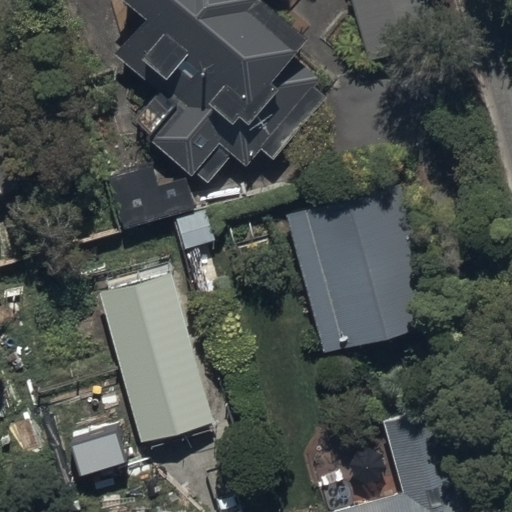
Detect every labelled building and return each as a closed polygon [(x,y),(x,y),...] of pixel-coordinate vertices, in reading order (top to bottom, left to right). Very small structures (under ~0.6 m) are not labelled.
[(314,42),(263,0),(126,0),(150,20),(118,58),(162,95),(135,126),(195,176),(199,172),(213,184),(235,158),(247,168),(262,150),(277,163),(330,99),(317,88),(321,82),(297,62),(314,42)] [(431,0),(355,0),(371,64),(443,46),(431,0)] [(0,198),(22,193),(0,107),(0,198)] [(128,224),(196,210),(190,181),(158,187),(154,167),(119,174),(128,224)] [(404,186),(289,215),(324,354),(439,325),(404,186)] [(344,511),(477,511),(449,412),(390,429),(408,494),(344,511)]
